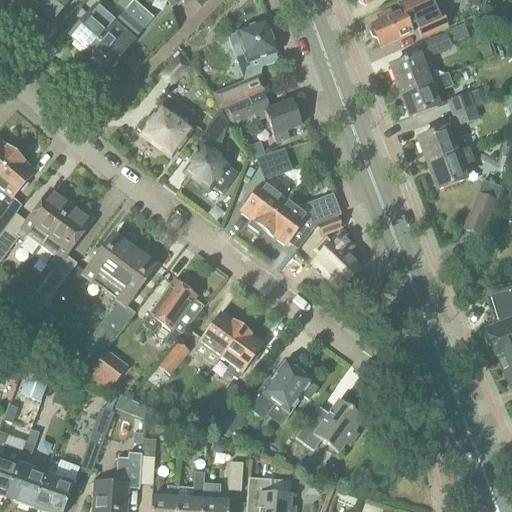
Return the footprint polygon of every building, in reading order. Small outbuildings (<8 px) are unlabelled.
[(19,0),(31,10),(38,0),(19,0)] [(38,0),(31,10),(46,23),(50,19),(54,23),(71,3),(68,0),(38,0)] [(381,0),(357,0),(362,9),(381,0)] [(370,27),(371,28),(369,32),(372,38),(376,39),(380,49),(412,35),(409,28),(415,25),(422,41),(447,30),(439,13),(435,15),(428,0),(415,0),(399,7),(401,13),(393,17),(391,11),(380,16),(382,21),(370,27)] [(70,36),(91,54),(126,14),(118,6),(112,13),(109,10),(106,13),(98,6),(90,16),(89,15),(70,36)] [(150,22),(133,7),(126,14),(91,54),(109,71),(128,50),(127,49),(150,22)] [(246,73),(244,80),(245,83),(214,96),(220,111),(266,92),(261,77),(262,68),(278,63),(275,54),(265,25),(228,38),(236,59),(246,56),(250,68),(247,70),(246,73)] [(424,43),(430,58),(452,49),(450,45),(468,38),(463,26),(444,33),(445,35),(424,43)] [(426,55),(418,58),(389,69),(399,95),(447,77),(446,74),(435,79),(426,55)] [(161,79),(172,88),(184,74),(186,76),(191,70),(178,59),(161,79)] [(447,77),(399,95),(409,119),(438,108),(432,94),(450,86),(447,77)] [(475,104),(485,100),(482,92),(472,95),(475,104)] [(292,103),(270,112),(263,94),(248,100),(249,102),(228,110),(233,123),(254,116),(257,123),(266,120),(276,146),(290,141),(287,133),(301,127),(292,103)] [(473,110),(468,97),(449,104),(454,117),(473,110)] [(146,119),(138,130),(144,135),(143,137),(171,157),(189,133),(188,132),(195,123),(169,105),(163,113),(161,112),(153,124),(146,119)] [(458,127),(477,120),(473,110),(454,117),(458,127)] [(201,155),(188,174),(209,188),(212,185),(223,193),(237,174),(226,166),(226,165),(216,158),(227,126),(228,124),(220,112),(199,143),(198,142),(192,149),(201,155)] [(427,169),(456,158),(467,154),(462,140),(450,145),(445,131),(417,142),(427,169)] [(0,174),(15,157),(0,144),(0,174)] [(283,151),(255,161),(263,183),(265,182),(290,173),(291,172),(283,151)] [(471,164),(467,154),(456,158),(427,169),(436,192),(465,181),(460,169),(471,164)] [(0,192),(0,234),(15,216),(3,207),(8,201),(9,202),(34,173),(15,157),(0,174),(0,191),(1,192),(0,192)] [(285,202),(263,185),(241,214),(252,222),(249,226),(259,234),(262,230),(263,230),(285,202)] [(39,247),(70,206),(49,190),(18,232),(39,247)] [(338,211),(333,196),(296,210),(285,202),(263,230),(285,247),(300,228),(310,235),(316,225),(336,218),(340,217),(338,211)] [(465,231),(483,237),(492,211),(475,204),(465,231)] [(91,221),(70,206),(39,247),(59,263),(91,221)] [(341,233),(336,218),(316,225),(321,240),(341,233)] [(0,263),(18,240),(5,230),(0,237),(0,263)] [(104,293),(133,253),(111,238),(85,274),(83,276),(73,269),(67,276),(56,293),(66,300),(83,277),(104,293)] [(341,287),(358,270),(343,256),(350,249),(340,238),(314,265),(327,278),(329,276),(341,287)] [(111,312),(100,326),(83,349),(99,362),(105,353),(135,316),(124,308),(153,269),(133,253),(104,293),(116,302),(110,311),(111,312)] [(67,276),(55,267),(27,304),(30,306),(22,315),(32,323),(39,313),(40,314),(56,293),(67,276)] [(173,283),(142,327),(153,335),(160,325),(171,333),(163,344),(171,349),(196,319),(195,319),(203,309),(194,302),(196,299),(192,297),(191,294),(187,291),(184,291),(173,283)] [(511,291),(490,298),(494,314),(502,312),(505,314),(502,326),(487,332),(497,358),(500,357),(500,356),(511,351),(511,291)] [(198,343),(200,344),(193,353),(214,369),(216,366),(221,360),(221,359),(242,330),(220,314),(198,343)] [(242,330),(221,359),(221,360),(216,366),(236,381),(262,345),(242,330)] [(177,345),(157,370),(169,379),(189,354),(177,345)] [(511,351),(500,356),(500,357),(511,386),(511,351)] [(105,353),(99,362),(90,373),(110,389),(126,368),(105,353)] [(20,370),(1,363),(0,365),(0,376),(16,383),(17,383),(21,371),(20,370)] [(262,422),(270,410),(275,404),(289,414),(296,403),(304,408),(308,402),(316,391),(309,386),(310,384),(307,382),(306,378),(302,375),(298,375),(284,366),(272,383),(267,379),(245,409),(262,422)] [(20,396),(38,403),(45,384),(26,378),(20,396)] [(224,417),(242,391),(229,383),(212,409),(224,417)] [(52,405),(67,410),(75,390),(59,384),(52,405)] [(318,408),(307,422),(295,440),(313,453),(321,442),(338,454),(345,444),(349,447),(357,436),(353,433),(363,419),(338,401),(328,415),(318,408)] [(100,410),(78,470),(78,472),(90,476),(114,415),(100,410)] [(229,441),(244,418),(232,410),(217,433),(229,441)] [(40,434),(31,431),(22,455),(23,455),(31,458),(40,434)] [(0,434),(0,499),(6,501),(19,467),(23,455),(22,455),(3,448),(7,437),(0,434)] [(142,436),(133,436),(133,445),(141,446),(142,436)] [(142,441),(141,454),(142,454),(140,487),(152,487),(155,442),(153,442),(142,441)] [(213,451),(216,454),(221,454),(224,451),(224,447),(222,444),(218,444),(214,446),(213,451)] [(142,454),(141,454),(128,454),(128,459),(117,459),(116,488),(94,487),(93,511),(125,511),(127,490),(140,491),(140,487),(142,454)] [(261,458),(255,455),(250,463),(256,467),(261,458)] [(46,476),(33,511),(35,511),(63,511),(73,486),(53,479),(58,466),(50,463),(46,476)] [(242,465),(229,464),(228,493),(241,493),(242,465)] [(19,467),(6,501),(33,511),(46,476),(19,467)] [(193,487),(179,486),(176,511),(202,511),(204,484),(203,484),(204,473),(194,472),(193,487)] [(353,489),(363,494),(368,481),(358,477),(353,489)] [(248,479),(245,511),(291,511),(292,508),(289,508),(290,495),(288,495),(289,482),(248,479)] [(204,484),(202,511),(227,511),(228,502),(219,501),(220,485),(204,484)] [(167,486),(166,498),(151,497),(150,511),(176,511),(179,486),(167,486)]
